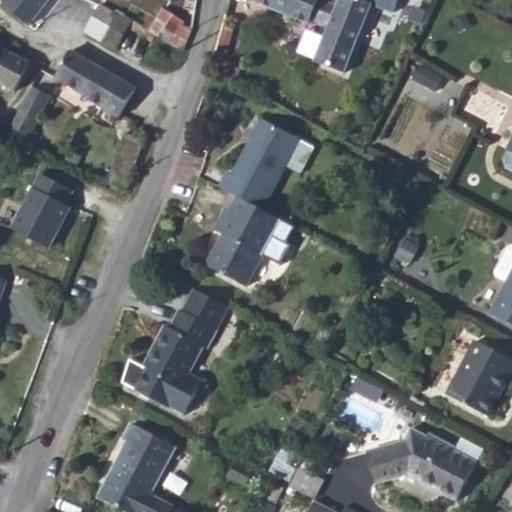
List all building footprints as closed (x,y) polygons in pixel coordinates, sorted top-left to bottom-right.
[(2,0),(30,25),(47,0),(2,0)] [(250,0),(307,24),(309,19),(328,27),(314,62),(341,74),(370,5),(392,14),(397,0),(338,0),(336,6),(317,0),(250,0)] [(84,32),(100,40),(113,12),(96,4),(84,32)] [(161,8),(156,16),(148,30),(171,42),(182,23),(183,21),(161,8)] [(114,10),(113,12),(100,40),(117,48),(131,19),(114,10)] [(142,27),(148,30),(156,16),(150,13),(142,27)] [(171,42),(183,48),(192,28),(182,23),(171,42)] [(0,81),(15,89),(29,61),(0,45),(0,81)] [(144,93),(71,50),(55,77),(128,119),(144,93)] [(421,65),(416,76),(437,87),(443,75),(421,65)] [(51,94),(34,84),(15,119),(33,128),(51,94)] [(25,143),(33,128),(15,119),(7,134),(25,143)] [(230,174),(222,190),(262,211),(286,167),(300,141),(262,122),(234,176),(230,174)] [(126,132),(112,171),(128,179),(144,139),(126,132)] [(315,149),(300,141),(286,167),(300,175),(315,149)] [(511,153),(505,150),(501,161),(503,167),(511,171),(511,153)] [(128,179),(112,171),(108,184),(124,191),(128,179)] [(42,173),(13,228),(49,247),(71,206),(66,203),(73,190),(42,173)] [(225,236),(210,268),(249,288),(277,235),(228,210),(217,231),(225,236)] [(504,281),(511,265),(511,245),(510,244),(505,246),(492,270),(493,275),(504,281)] [(511,265),(504,281),(488,312),(511,325),(511,265)] [(199,395),(185,388),(192,374),(206,348),(210,350),(232,308),(196,290),(184,312),(182,311),(172,329),(168,327),(147,368),(133,361),(126,384),(188,416),(199,395)] [(470,339),(441,394),(483,416),(511,362),(470,339)] [(206,381),(192,374),(185,388),(199,395),(206,381)] [(127,441),(98,496),(128,511),(168,511),(172,506),(149,494),(174,446),(131,424),(123,439),(127,441)] [(454,501),(475,464),(452,452),(454,447),(428,434),(425,436),(408,428),(400,441),(366,452),(375,483),(405,474),(454,501)] [(452,452),(475,464),(482,450),(460,437),(454,447),(452,452)] [(317,496),(325,480),(302,467),(293,483),(317,496)] [(336,511),(313,499),(306,511),(336,511)]
